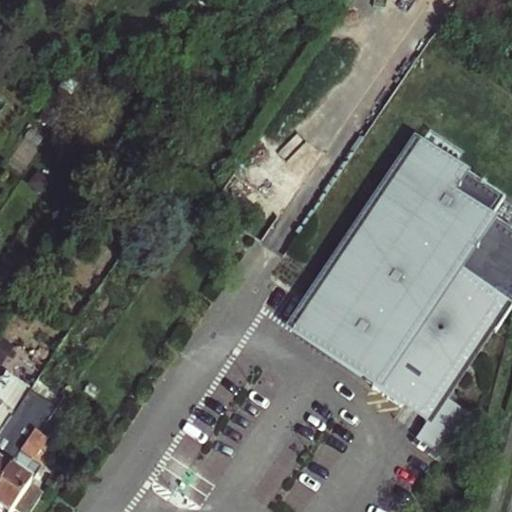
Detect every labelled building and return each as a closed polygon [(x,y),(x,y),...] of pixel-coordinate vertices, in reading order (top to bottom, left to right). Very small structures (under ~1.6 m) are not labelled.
[(502,199),(411,138),(304,298),(283,328),(430,427),(418,445),(435,456),(447,464),(476,422),(447,402),(511,305),(511,233),(503,227),(489,218),(502,199)] [(15,352),(0,341),(0,368),(3,370),(15,352)] [(0,400),(0,437),(15,415),(32,389),(15,378),(0,400)] [(15,415),(0,437),(0,488),(14,468),(1,458),(25,422),(15,415)] [(33,440),(14,468),(0,488),(0,509),(3,511),(13,511),(18,506),(26,511),(35,511),(50,491),(36,482),(46,468),(35,461),(45,447),(33,440)]
